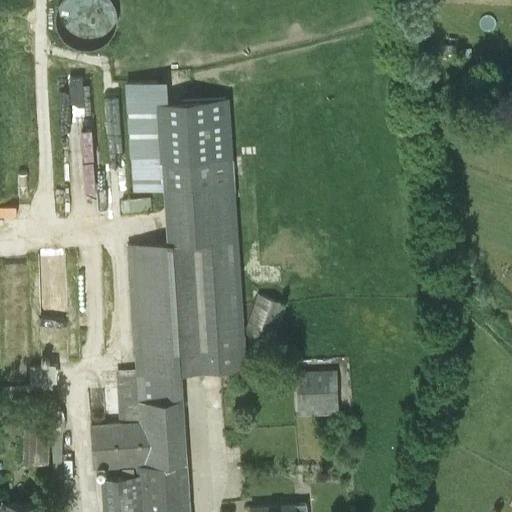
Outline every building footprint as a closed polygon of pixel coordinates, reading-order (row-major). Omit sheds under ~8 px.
[(62,0),(61,3),(59,6),(58,9),(57,12),(57,16),(57,19),(57,23),(58,26),(59,30),(60,33),(62,36),(64,38),(67,41),(69,43),(72,45),(75,47),(79,48),(82,49),(86,49),(89,49),(93,49),(96,48),(99,47),(102,45),(105,44),(108,42),(110,40),(112,37),(114,34),(116,32),(117,29),(118,26),(118,22),(119,19),(119,16),(118,13),(118,10),(117,6),(115,4),(114,1),(113,0),(62,0)] [(191,511),(183,371),(246,368),(234,154),(230,97),(134,103),(139,188),(169,186),(172,241),(130,244),(137,368),(117,369),(120,422),(92,424),(95,469),(137,466),(137,474),(103,476),(104,511),(191,511)] [(93,125),(83,125),(84,164),(94,164),(93,125)] [(158,196),(123,199),(124,213),(159,209),(158,196)] [(259,294),(246,332),(275,341),(287,303),(259,294)] [(55,381),(58,381),(57,362),(30,364),(32,382),(25,383),(26,397),(37,396),(36,382),(55,381)] [(299,415),(340,413),(337,370),(297,372),(299,415)] [(50,464),(51,428),(25,427),(24,463),(50,464)] [(71,463),(67,463),(53,462),(53,472),(71,472),(71,463)] [(4,501),(3,511),(41,511),(42,503),(4,501)] [(306,511),(306,502),(295,502),(250,506),(250,511),(306,511)]
